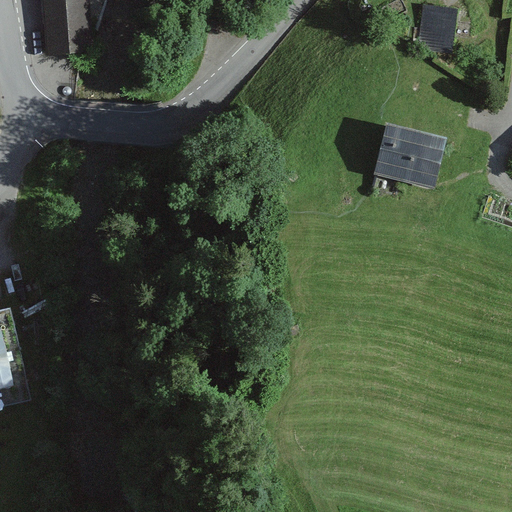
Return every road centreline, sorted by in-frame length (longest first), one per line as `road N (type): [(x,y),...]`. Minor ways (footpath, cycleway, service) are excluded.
road 1 (unclassified): [(28,96),(72,110),(179,110),(201,99),(301,0)]
road 2 (track): [(0,239),(23,285),(39,372),(35,431),(0,439)]
